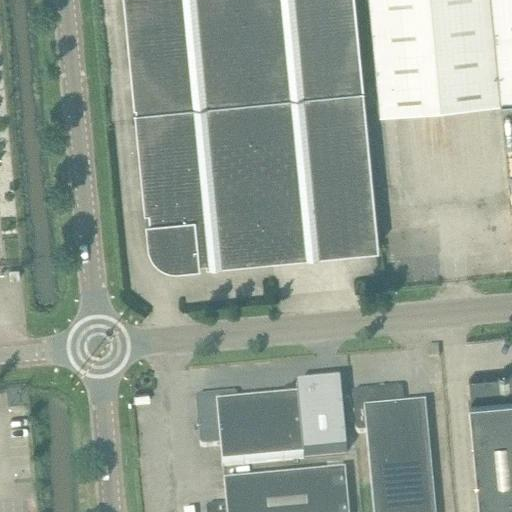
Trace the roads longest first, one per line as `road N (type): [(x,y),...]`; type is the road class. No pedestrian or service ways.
road 1 (unclassified): [(98,347),(511,308)]
road 2 (unclassified): [(98,347),(66,0)]
road 3 (unknown): [(164,341),(177,511)]
road 4 (unclassified): [(111,511),(98,347)]
